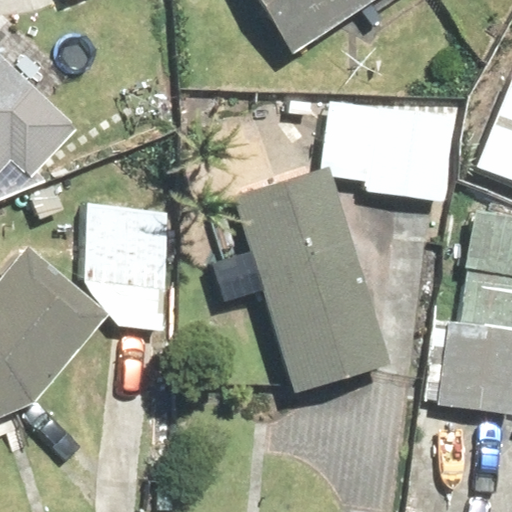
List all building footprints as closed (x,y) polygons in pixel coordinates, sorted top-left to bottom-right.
[(49,0),(52,8),(65,3),(72,22),(131,0),(49,0)] [(237,0),(275,57),(362,0),(237,0)] [(458,173),(511,195),(511,48),(509,47),(458,173)] [(64,135),(0,72),(0,167),(17,184),(64,135)] [(323,92),(315,166),(361,171),(359,185),(438,193),(448,105),(323,92)] [(319,170),(218,201),(278,395),(379,364),(319,170)] [(164,204),(70,197),(63,285),(157,293),(164,204)] [(511,218),(453,211),(445,273),(452,274),(446,326),(430,324),(425,365),(418,364),(415,382),(426,383),(422,411),(476,418),(499,421),(511,319),(511,218)] [(12,253),(0,267),(0,417),(17,411),(93,319),(12,253)]
